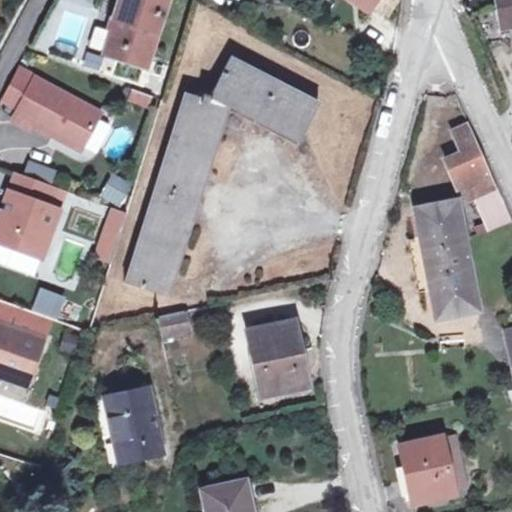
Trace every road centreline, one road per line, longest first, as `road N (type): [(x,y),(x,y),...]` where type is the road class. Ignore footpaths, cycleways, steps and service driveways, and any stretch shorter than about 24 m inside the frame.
road 1 (residential): [(438,22),(413,75),(344,335),(346,397),(372,511)]
road 2 (residential): [(438,22),(511,186)]
